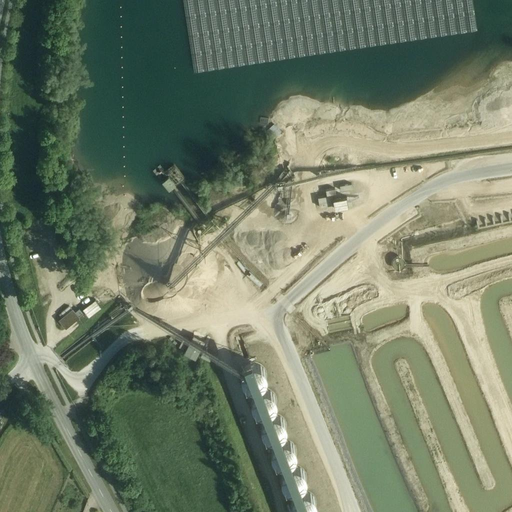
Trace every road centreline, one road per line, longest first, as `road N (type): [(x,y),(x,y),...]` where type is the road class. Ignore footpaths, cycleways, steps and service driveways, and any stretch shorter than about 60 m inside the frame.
road 1 (track): [(357,511),(278,317),(250,307),(128,336),(85,382),(63,421)]
road 2 (track): [(511,167),(373,190),(324,264),(250,307)]
road 3 (tertiary): [(112,511),(32,358),(0,260)]
